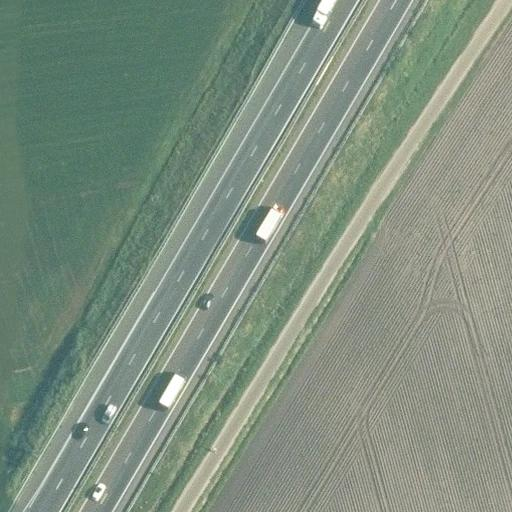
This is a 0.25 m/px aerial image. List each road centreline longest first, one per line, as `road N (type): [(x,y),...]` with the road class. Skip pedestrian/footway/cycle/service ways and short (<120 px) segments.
road 1 (unclassified): [(183,511),(509,0)]
road 2 (motorway): [(97,511),(399,0)]
road 3 (motorway): [(339,0),(42,511)]
